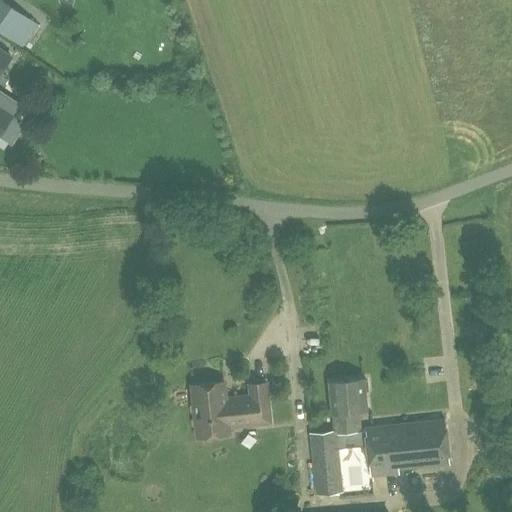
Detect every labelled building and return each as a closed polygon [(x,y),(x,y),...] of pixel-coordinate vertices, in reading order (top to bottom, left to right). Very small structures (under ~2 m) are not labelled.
[(18,11),(3,0),(0,4),(0,29),(4,32),(18,11)] [(15,56),(0,47),(0,75),(3,77),(15,56)] [(0,136),(15,113),(0,103),(0,136)] [(451,461),(446,419),(361,429),(359,410),(367,409),(365,391),(369,391),(368,380),(364,380),(364,378),(330,382),(335,430),(311,433),(318,494),(343,492),(337,439),(367,435),(371,475),(400,471),(399,467),(451,461)] [(199,437),(231,433),(230,426),(272,422),(267,382),(251,384),(252,396),(227,398),(225,381),(193,385),(199,437)]
